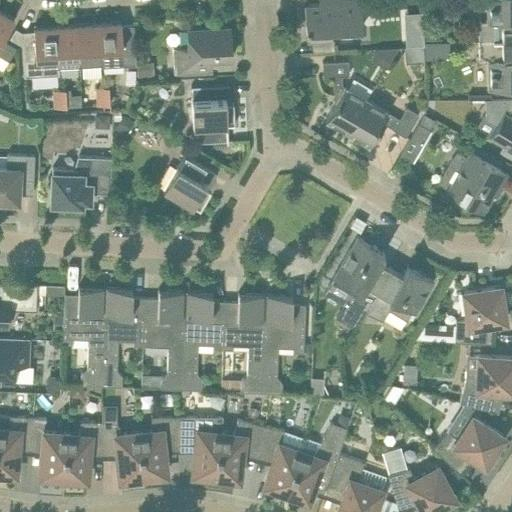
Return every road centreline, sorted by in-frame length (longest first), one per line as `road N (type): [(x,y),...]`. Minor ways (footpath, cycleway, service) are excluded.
road 1 (residential): [(274,148),(227,241),(207,251),(0,242)]
road 2 (residential): [(511,242),(457,243),(274,148)]
road 3 (residential): [(274,148),(265,0)]
